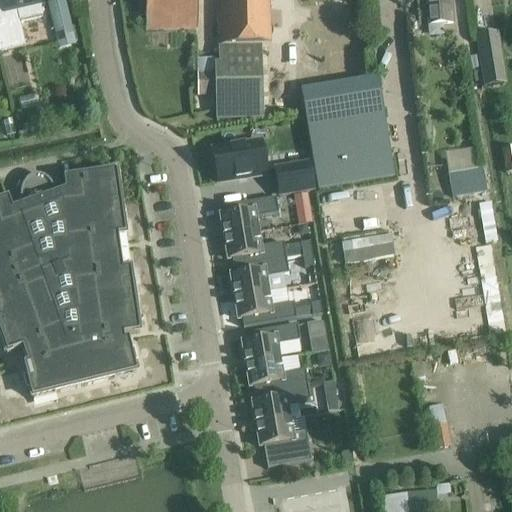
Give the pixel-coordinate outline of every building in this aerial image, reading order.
[(0,1),(0,51),(25,46),(20,22),(43,17),(40,6),(38,0),(1,0),(2,2),(0,1)] [(192,0),(144,0),(145,33),(193,32),(192,0)] [(219,0),(221,65),(213,66),(214,97),(214,122),(263,121),(261,47),(271,46),(270,0),(219,0)] [(424,0),(425,1),(427,24),(452,22),(450,0),(424,0)] [(65,1),(49,5),(55,33),(60,50),(76,45),(75,43),(78,43),(79,42),(75,27),(74,27),(72,28),(65,1)] [(313,36),(353,35),(352,13),(312,15),(313,36)] [(498,33),(475,37),(483,88),(507,85),(503,59),(498,33)] [(336,69),(364,68),(362,44),(335,46),(336,69)] [(213,61),(196,61),(197,98),(214,97),(213,66),(213,61)] [(375,80),(301,93),(318,192),(329,191),(395,180),(377,80),(375,80)] [(34,96),(19,99),(22,111),(36,108),(34,96)] [(431,126),(423,126),(424,143),(433,142),(431,126)] [(218,184),(266,176),(260,144),(213,152),(218,184)] [(511,147),(502,149),(505,175),(511,174),(511,147)] [(309,165),(276,170),(280,195),(313,190),(309,165)] [(483,170),(448,176),(452,199),(486,194),(483,170)] [(29,389),(32,400),(136,374),(134,364),(138,363),(134,349),(131,350),(128,340),(124,341),(123,336),(139,334),(116,172),(63,180),(65,192),(55,196),(55,192),(54,189),(52,185),(50,182),(47,180),(44,178),(40,177),(38,177),(35,177),(32,178),(30,179),(28,180),(26,182),(24,184),(23,187),(21,192),(20,197),(20,202),(21,208),(12,211),(8,199),(0,201),(0,336),(7,355),(22,349),(28,365),(23,366),(26,376),(22,377),(26,390),(29,389)] [(307,194),(293,197),(299,226),(307,225),(313,224),(307,194)] [(224,217),(220,217),(224,239),(257,234),(255,219),(279,215),(276,199),(223,208),(224,217)] [(307,226),(297,227),(299,237),(309,236),(307,226)] [(437,238),(442,261),(467,255),(462,232),(437,238)] [(257,234),(224,239),(228,262),(232,261),(233,269),(286,260),(303,257),(312,255),(309,243),(300,245),(284,248),(283,245),(260,249),(257,234)] [(398,234),(347,243),(351,265),(402,257),(398,234)] [(312,255),(303,257),(305,268),(309,268),(314,267),(312,255)] [(265,279),(289,275),(286,260),(233,269),(234,277),(231,277),(234,299),(267,294),(265,279)] [(243,329),(296,320),(293,304),(270,308),(267,294),(234,299),(238,321),(242,321),(243,329)] [(310,305),(313,318),(322,316),(320,304),(310,305)] [(307,325),(312,355),(328,352),(324,325),(321,323),(307,325)] [(297,326),(253,334),(244,335),(246,344),(242,344),(246,367),(279,361),(276,347),(300,343),(297,326)] [(329,354),(316,357),(319,370),(322,369),(332,368),(329,354)] [(308,387),(305,371),(281,375),(279,361),(246,367),(250,389),(253,388),(254,396),(308,387)] [(334,383),(323,385),(326,400),(336,398),(334,383)] [(287,407),(310,403),(308,387),(254,396),(256,404),(252,404),(256,426),(289,421),(287,407)] [(311,463),(306,433),(292,436),(289,421),(256,426),(260,449),(263,448),(267,471),(311,463)] [(433,430),(437,450),(447,449),(444,428),(433,430)] [(344,467),(353,466),(351,453),(341,455),(344,467)] [(134,455),(121,461),(126,474),(139,469),(134,455)] [(449,485),(436,486),(437,496),(450,495),(449,485)] [(408,511),(407,496),(383,498),(384,511),(408,511)] [(421,498),(407,499),(408,511),(436,511),(435,497),(421,498)]
